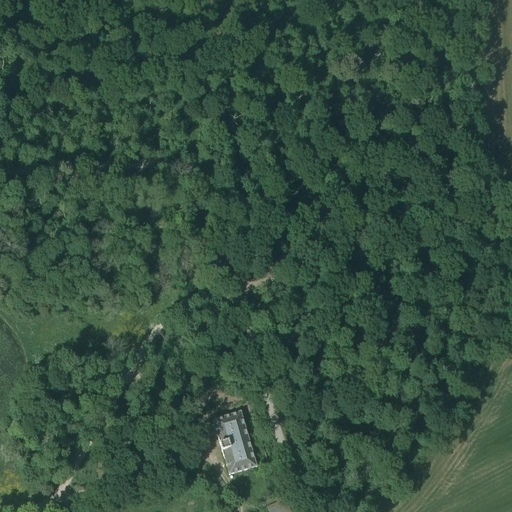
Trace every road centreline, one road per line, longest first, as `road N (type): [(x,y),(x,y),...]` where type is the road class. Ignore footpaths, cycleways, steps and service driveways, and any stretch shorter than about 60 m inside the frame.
road 1 (unclassified): [(321,511),(278,436),(228,256),(196,174),(164,162),(0,168)]
road 2 (track): [(511,212),(238,288)]
